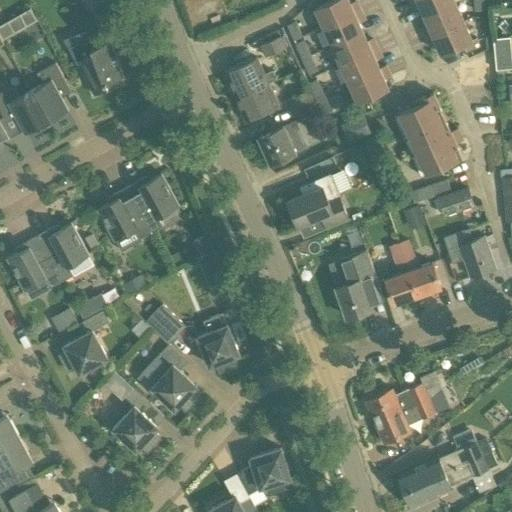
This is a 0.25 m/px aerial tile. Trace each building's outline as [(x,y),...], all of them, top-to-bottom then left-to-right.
[(237,0),(192,0),(199,17),(238,2),(237,0)] [(323,26),(361,9),(358,3),(356,4),(350,2),(349,0),(331,0),(315,8),(323,26)] [(435,12),(456,2),(454,0),(409,0),(412,6),(415,5),(421,7),(425,16),(435,12)] [(474,0),(475,10),(484,10),(483,0),(474,0)] [(443,31),(464,21),(456,2),(435,12),(425,16),(428,24),(425,30),(423,31),(426,38),(443,31)] [(332,45),(363,31),(359,21),(361,17),(363,16),(361,9),(323,26),(332,45)] [(294,40),(303,36),(296,21),(287,25),(294,40)] [(443,31),(426,38),(429,43),(431,42),(437,44),(441,54),(462,44),(466,51),(480,45),(476,37),(472,39),(464,21),(443,31)] [(4,23),(0,25),(0,34),(1,37),(9,33),(4,23)] [(340,64),(377,47),(374,40),(372,41),(367,39),(363,31),(332,45),(340,64)] [(265,57),(287,47),(281,35),(260,45),(265,57)] [(496,70),(511,68),(511,57),(510,37),(493,38),(496,70)] [(302,59),(311,55),(304,39),(295,43),(302,59)] [(95,94),(108,87),(106,82),(123,76),(110,40),(91,47),(93,53),(77,61),(95,94)] [(349,82),(386,65),(380,67),(376,59),(378,54),(380,53),(377,47),(340,64),(349,82)] [(311,55),(302,59),(309,74),(318,70),(311,55)] [(269,82),(269,83),(277,80),(273,70),(265,73),(258,57),(225,71),(236,97),(269,82)] [(29,90),(48,124),(57,119),(57,116),(68,110),(57,89),(67,83),(55,62),(37,73),(40,84),(29,90)] [(386,65),(349,82),(357,101),(389,87),(384,77),(386,73),(389,72),(386,65)] [(316,98),(324,94),(317,78),(309,82),(316,98)] [(278,104),(269,83),(269,82),(236,97),(245,119),(278,104)] [(48,124),(29,90),(19,96),(11,87),(0,92),(0,111),(4,118),(14,112),(26,133),(37,126),(39,129),(48,124)] [(293,109),(314,100),(309,89),(288,98),(293,109)] [(402,135),(444,116),(433,92),(412,101),(414,106),(394,115),(402,135)] [(324,94),(316,98),(323,113),(331,109),(324,94)] [(314,100),(293,109),(298,121),(319,112),(314,100)] [(350,141),(371,131),(363,113),(342,123),(350,141)] [(411,155),(453,137),(444,116),(402,135),(411,155)] [(271,163),(296,151),(308,146),(296,120),(259,136),(271,163)] [(371,156),(385,150),(379,135),(365,141),(371,156)] [(453,137),(411,155),(420,175),(462,157),(453,137)] [(511,167),(500,169),(501,176),(511,175),(511,167)] [(127,186),(152,231),(164,225),(159,216),(179,205),(161,173),(146,182),(143,177),(127,186)] [(349,218),(339,194),(330,173),(300,186),(303,194),(288,200),(298,225),(322,215),(327,227),(349,218)] [(504,201),(511,200),(511,175),(501,176),(504,201)] [(414,202),(451,189),(447,178),(410,191),(414,202)] [(445,215),(475,205),(468,185),(438,195),(445,215)] [(141,238),(152,231),(127,186),(111,195),(114,199),(98,208),(116,239),(135,228),(141,238)] [(410,229),(426,223),(419,204),(403,209),(410,229)] [(37,235),(62,281),(93,263),(71,222),(56,231),(53,226),(37,235)] [(472,238),(468,228),(444,236),(453,262),(464,258),(470,276),(496,268),(484,234),(472,238)] [(51,287),(62,281),(37,235),(21,244),(24,249),(8,257),(25,288),(45,277),(51,287)] [(399,242),(418,294),(442,286),(433,261),(419,266),(409,238),(399,242)] [(394,303),(418,294),(399,242),(389,245),(399,273),(385,278),(394,303)] [(214,249),(197,256),(202,268),(219,260),(214,249)] [(174,268),(184,263),(178,251),(168,256),(174,268)] [(371,305),(384,301),(367,251),(341,260),(349,281),(336,285),(338,291),(334,293),(339,307),(343,305),(347,317),(349,316),(350,321),(371,314),(369,309),(372,308),(371,305)] [(141,274),(123,284),(128,295),(146,285),(141,274)] [(102,307),(95,295),(77,305),(84,317),(102,307)] [(169,343),(186,325),(163,303),(146,321),(169,343)] [(77,320),(70,306),(50,317),(58,331),(77,320)] [(80,372),(107,357),(93,331),(110,322),(103,310),(78,324),(84,334),(65,344),(68,350),(60,354),(68,370),(76,366),(80,372)] [(236,364),(233,355),(239,353),(227,324),(198,336),(210,365),(216,362),(220,371),(236,364)] [(192,390),(196,385),(180,369),(188,360),(170,343),(144,370),(137,377),(150,388),(152,386),(175,408),(180,403),(186,409),(198,396),(192,390)] [(124,395),(132,386),(115,370),(104,382),(121,398),(124,395)] [(428,396),(429,396),(437,392),(443,390),(434,370),(419,376),(422,382),(395,393),(392,387),(365,399),(374,420),(428,396)] [(148,450),(160,437),(153,431),(158,426),(142,411),(150,402),(132,386),(124,395),(134,405),(113,427),(136,449),(141,444),(148,450)] [(384,442),(411,430),(408,424),(436,411),(429,396),(428,396),(374,420),(384,442)] [(0,447),(20,437),(11,420),(5,423),(0,414),(0,447)] [(471,426),(452,434),(456,446),(476,438),(471,426)] [(35,466),(29,454),(20,437),(0,447),(0,492),(9,487),(32,475),(29,469),(35,466)] [(404,489),(483,455),(477,441),(439,457),(438,455),(397,473),(404,489)] [(287,488),(284,479),(290,477),(281,447),(251,456),(253,464),(237,473),(249,494),(261,487),(260,486),(265,485),(268,494),(287,488)] [(483,455),(404,489),(411,505),(452,487),(450,484),(488,469),(483,455)] [(9,487),(0,492),(0,506),(3,511),(60,511),(58,508),(52,511),(48,504),(33,477),(10,489),(9,487)] [(240,502),(236,495),(208,510),(209,511),(258,511),(250,497),(240,502)]
